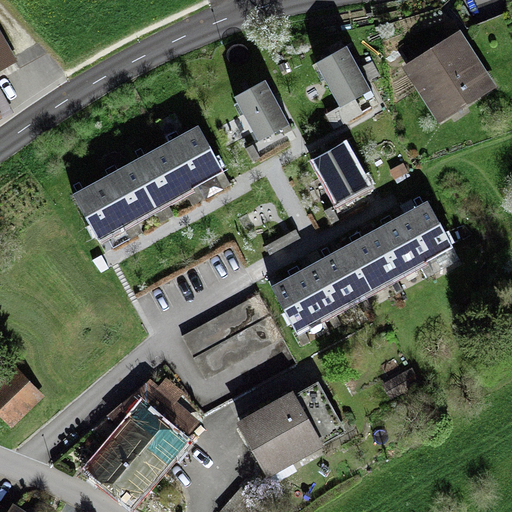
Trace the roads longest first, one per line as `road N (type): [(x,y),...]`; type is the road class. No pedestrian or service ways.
road 1 (tertiary): [(0,144),(152,51),(271,4)]
road 2 (residential): [(0,461),(111,511)]
